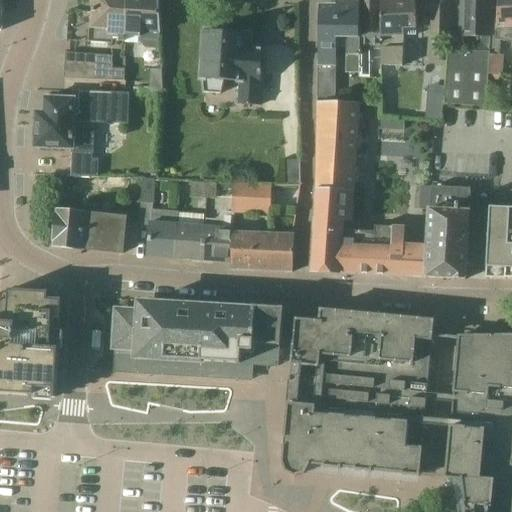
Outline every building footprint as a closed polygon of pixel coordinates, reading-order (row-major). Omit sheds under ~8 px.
[(124,42),(124,36),(126,0),(93,0),(92,29),(94,29),(93,40),(124,42)] [(126,0),(124,36),(139,36),(139,42),(146,49),(160,49),(159,33),(158,0),(126,0)] [(381,0),(360,1),(359,73),(359,76),(371,76),(371,48),(382,48),(381,0)] [(386,0),(381,0),(382,48),(382,63),(404,64),(405,36),(416,35),(416,21),(431,20),(430,36),(449,36),(449,33),(449,0),(386,0)] [(462,0),(461,34),(449,33),(449,36),(448,69),(446,105),(486,108),(488,75),(489,55),(492,0),(462,0)] [(511,0),(498,0),(497,28),(496,41),(499,41),(503,41),(509,42),(511,43),(511,0)] [(336,3),(336,6),(338,6),(337,44),(339,44),(339,35),(348,35),(348,73),(359,73),(360,1),(336,3)] [(319,7),(318,98),(338,99),(339,44),(337,44),(338,6),(336,6),(319,7)] [(250,47),(250,35),(205,32),(202,80),(203,80),(204,94),(221,95),(223,81),(241,83),(239,106),(259,107),(261,84),(262,76),(263,77),(263,73),(262,73),(263,48),(250,47)] [(86,55),(86,54),(66,53),(65,79),(85,80),(120,81),(121,66),(112,66),(112,57),(86,55)] [(502,55),(489,55),(488,75),(501,75),(502,55)] [(442,121),(444,88),(428,87),(426,120),(442,121)] [(95,154),(93,154),(94,123),(128,124),(129,95),(74,92),(74,100),(45,99),(44,114),(42,113),(41,126),(35,126),(34,149),(72,150),(72,153),(71,176),(94,177),(95,154)] [(363,121),(364,114),(359,113),(360,104),(317,103),(317,192),(312,273),(406,277),(425,278),(426,247),(404,246),(405,228),(375,227),(374,233),(351,232),(351,226),(354,188),(358,188),(360,167),(356,167),(357,150),(361,151),(362,133),(358,133),(359,121),(363,121)] [(285,161),(285,185),(301,185),(301,161),(300,161),(285,161)] [(142,201),(154,201),(155,177),(143,176),(142,201)] [(205,183),(192,183),(191,198),(204,198),(205,183)] [(205,183),(204,198),(216,199),(217,184),(205,183)] [(234,213),(271,214),(272,185),(233,184),(232,213),(234,213)] [(465,280),(466,279),(471,189),(430,187),(429,210),(428,210),(426,247),(425,278),(465,280)] [(511,210),(492,209),(489,279),(511,279),(511,210)] [(54,248),(123,254),(126,219),(58,212),(54,248)] [(206,228),(203,262),(232,264),(235,234),(233,234),(234,213),(232,213),(226,213),(223,213),(221,215),(219,218),(218,219),(217,220),(216,221),(213,221),(206,220),(206,228)] [(148,258),(176,260),(178,226),(151,224),(148,258)] [(178,226),(176,260),(203,262),(206,228),(178,226)] [(235,234),(232,264),(232,271),(292,274),(294,236),(235,234)] [(9,291),(9,294),(7,324),(0,323),(0,368),(57,373),(62,301),(60,301),(60,303),(48,302),(49,293),(47,293),(46,295),(40,295),(11,293),(11,291),(9,291)] [(0,323),(7,324),(9,294),(0,294),(0,323)] [(281,310),(253,308),(253,312),(141,306),(141,315),(118,313),(115,372),(252,380),(253,365),(279,367),(280,347),(281,347),(284,310),(281,309),(281,310)] [(315,409),(344,412),(353,314),(321,312),(320,323),(296,321),(291,381),(289,381),(287,406),(288,406),(315,409)] [(434,322),(353,314),(344,412),(425,419),(434,322)] [(511,511),(511,336),(459,337),(455,383),(446,479),(448,480),(448,478),(460,479),(460,481),(461,481),(463,481),(465,502),(464,502),(464,503),(464,504),(465,504),(465,511),(511,511)] [(0,394),(56,398),(57,373),(0,368),(0,394)] [(305,474),(310,465),(315,409),(288,406),(283,463),(286,473),(295,477),(305,474)] [(425,419),(344,412),(315,409),(310,465),(324,467),(324,468),(326,468),(326,467),(339,468),(338,469),(341,469),(341,468),(355,469),(355,471),(357,471),(357,470),(370,471),(369,472),(372,472),(372,471),(403,474),(403,475),(405,475),(405,474),(417,475),(417,477),(420,477),(425,419)]
